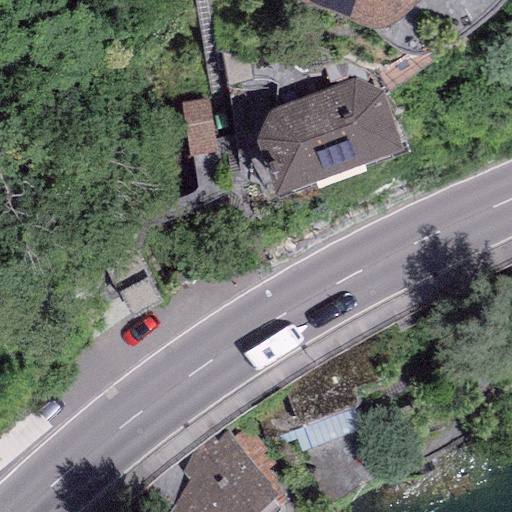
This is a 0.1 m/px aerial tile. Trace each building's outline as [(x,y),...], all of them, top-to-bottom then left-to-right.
[(270,0),(282,24),(331,0),(270,0)] [(334,66),(210,108),(229,164),(353,122),(334,66)] [(326,361),(284,393),(300,420),(352,400),(353,382),(386,369),(373,342),(326,361)] [(363,428),(352,400),(300,420),(311,448),(363,428)] [(228,441),(158,501),(167,511),(244,511),(271,489),(228,441)]
